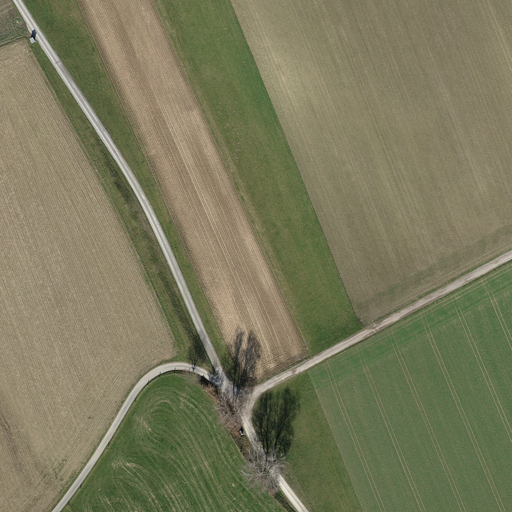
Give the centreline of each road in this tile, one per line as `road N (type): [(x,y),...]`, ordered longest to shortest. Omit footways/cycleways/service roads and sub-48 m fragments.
road 1 (track): [(229,386),(143,200),(17,0)]
road 2 (track): [(237,402),(511,254)]
road 3 (track): [(52,511),(149,375),(192,367),(229,386)]
road 4 (track): [(300,511),(237,402)]
